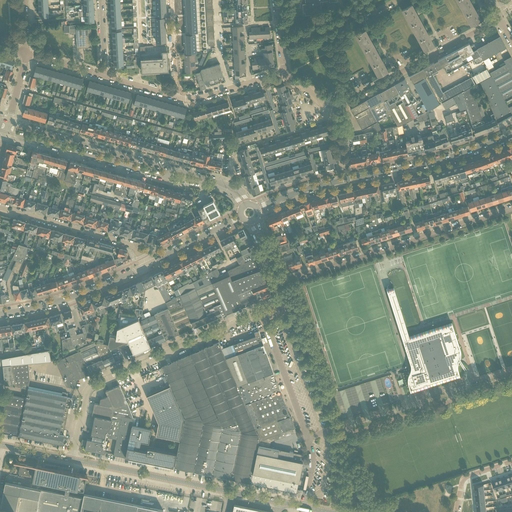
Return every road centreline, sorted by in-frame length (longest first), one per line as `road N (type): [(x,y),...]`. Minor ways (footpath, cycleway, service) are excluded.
road 1 (tertiary): [(256,208),(511,134)]
road 2 (unclassified): [(71,462),(90,388),(261,313)]
road 3 (residential): [(278,282),(511,208)]
road 4 (tertiary): [(303,507),(71,462)]
road 5 (unclassified): [(261,313),(311,446),(303,507)]
road 6 (residential): [(332,111),(499,19)]
road 7 (tertiary): [(169,168),(8,122)]
road 8 (tertiary): [(6,132),(167,178)]
road 9 (residential): [(145,264),(132,246),(0,209)]
road 10 (residential): [(0,314),(71,296),(145,264)]
road 11 (residential): [(332,111),(236,147),(231,171)]
